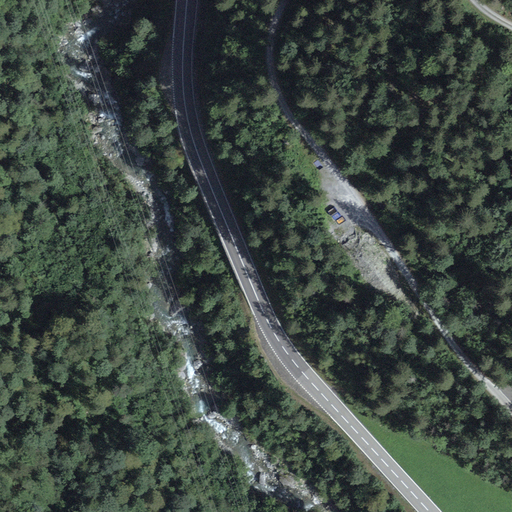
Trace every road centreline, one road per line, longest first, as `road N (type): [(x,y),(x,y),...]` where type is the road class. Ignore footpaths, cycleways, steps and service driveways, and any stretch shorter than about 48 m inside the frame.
road 1 (primary): [(428,511),(267,323),(193,140),(182,86),(186,0)]
road 2 (track): [(511,408),(457,352),(380,230),(285,108),(270,47),(289,0)]
